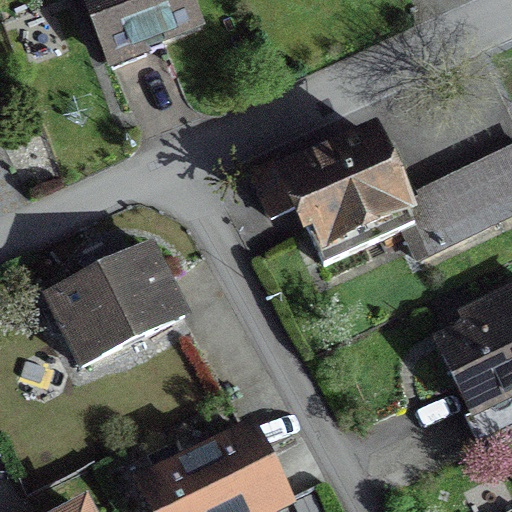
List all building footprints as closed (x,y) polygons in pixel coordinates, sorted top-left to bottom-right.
[(78,0),(105,66),(195,31),(183,0),(78,0)] [(320,271),(410,231),(370,141),(281,182),(275,168),(247,180),(267,224),(293,212),(320,271)] [(511,219),(511,158),(419,203),(443,252),(511,219)] [(179,322),(176,316),(146,254),(45,303),(79,372),(179,322)] [(477,331),(435,351),(484,453),(511,439),(511,298),(470,318),(477,331)] [(270,511),(277,509),(273,501),(243,438),(143,487),(155,511),(270,511)]
